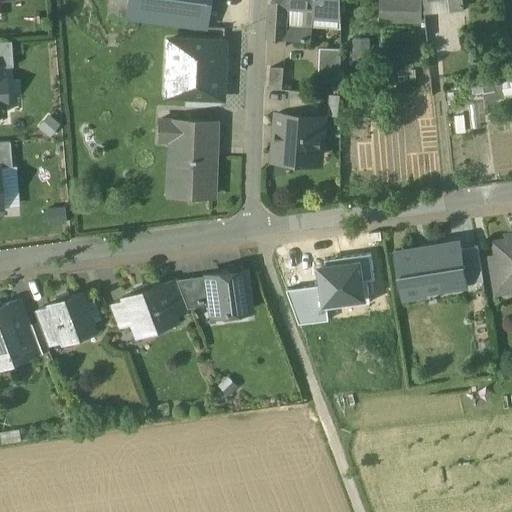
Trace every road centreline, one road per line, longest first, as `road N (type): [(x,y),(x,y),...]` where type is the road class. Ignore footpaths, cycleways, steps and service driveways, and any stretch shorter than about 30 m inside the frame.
road 1 (track): [(358,511),(252,227)]
road 2 (residential): [(511,194),(252,227)]
road 3 (residential): [(252,227),(0,262)]
road 4 (residential): [(252,227),(260,0)]
